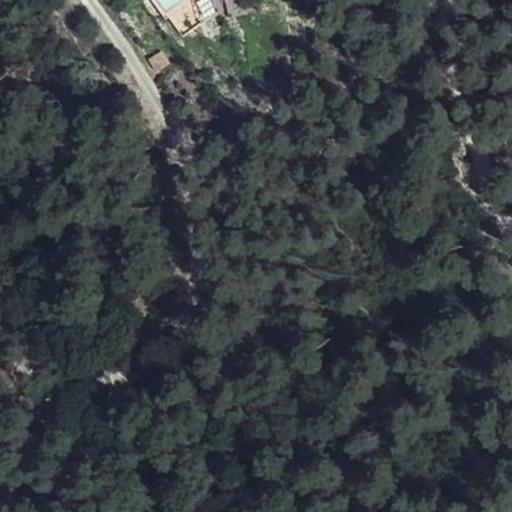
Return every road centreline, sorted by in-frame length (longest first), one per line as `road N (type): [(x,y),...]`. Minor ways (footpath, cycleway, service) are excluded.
road 1 (track): [(511,216),(464,94),(452,0)]
road 2 (track): [(0,323),(82,435),(122,511)]
